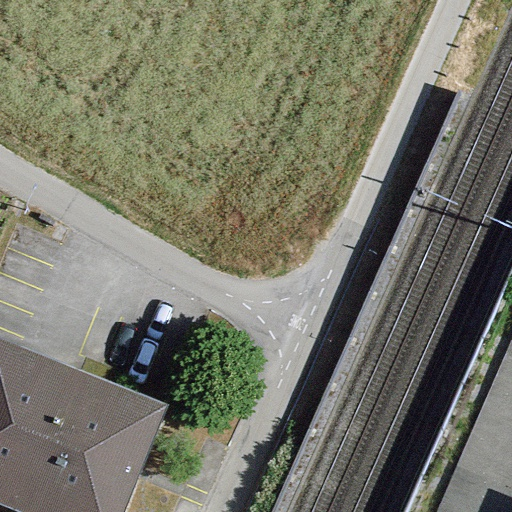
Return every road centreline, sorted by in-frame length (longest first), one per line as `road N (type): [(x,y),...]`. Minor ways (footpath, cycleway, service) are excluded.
road 1 (unclassified): [(458,0),(308,337)]
road 2 (residential): [(308,337),(0,166)]
road 3 (unclassified): [(308,337),(230,511)]
